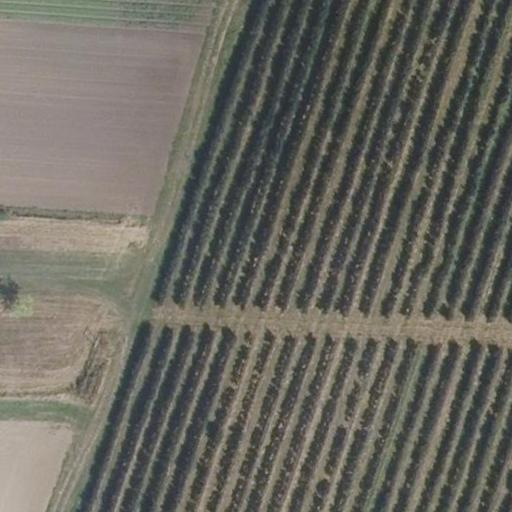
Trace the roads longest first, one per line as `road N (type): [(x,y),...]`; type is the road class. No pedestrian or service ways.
road 1 (track): [(67,511),(241,0)]
road 2 (track): [(136,310),(511,330)]
